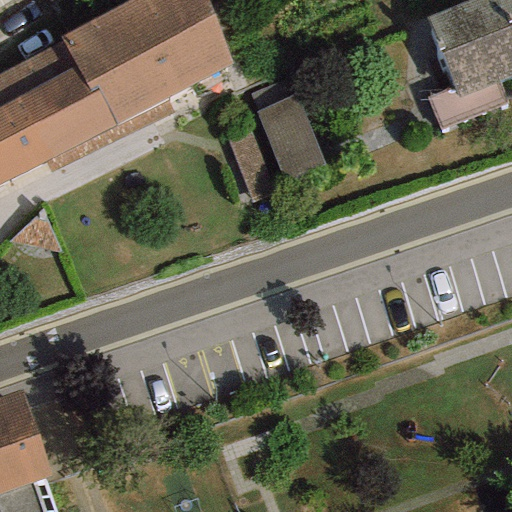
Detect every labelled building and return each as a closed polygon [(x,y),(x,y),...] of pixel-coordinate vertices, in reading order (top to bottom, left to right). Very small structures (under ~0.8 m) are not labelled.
[(204,0),(131,0),(59,38),(62,43),(88,93),(97,89),(114,124),(165,98),(229,64),(204,0)] [(511,0),(467,0),(424,17),(453,88),(427,98),(440,129),(507,102),(499,83),(511,77),(511,0)] [(0,182),(43,161),(114,124),(97,89),(88,93),(62,43),(0,75),(0,182)] [(173,113),(165,98),(114,124),(43,161),(51,172),(173,113)] [(258,117),(289,189),(327,172),(296,101),(258,117)] [(18,390),(0,396),(0,493),(49,476),(18,390)]
